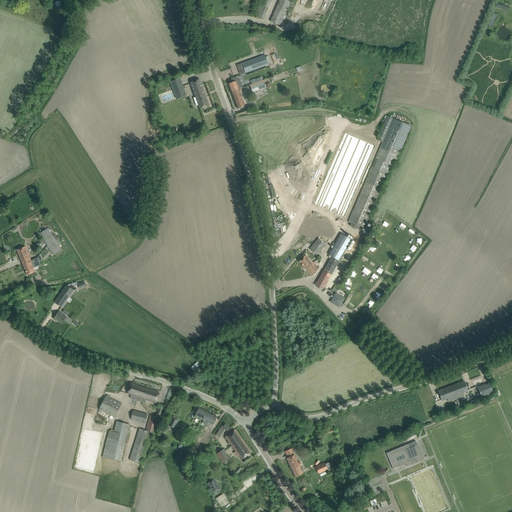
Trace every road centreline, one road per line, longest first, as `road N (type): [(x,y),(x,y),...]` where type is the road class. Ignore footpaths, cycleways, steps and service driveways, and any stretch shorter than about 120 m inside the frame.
road 1 (tertiary): [(272,403),(266,252),(196,0)]
road 2 (tertiary): [(243,421),(185,389),(77,354),(0,303)]
road 3 (unclassified): [(272,403),(315,418),(448,375),(511,343)]
